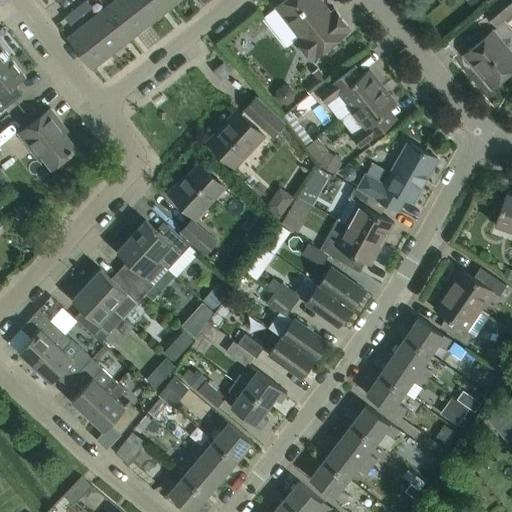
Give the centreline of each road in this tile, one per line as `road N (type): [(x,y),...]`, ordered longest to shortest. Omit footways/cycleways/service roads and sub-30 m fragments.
road 1 (residential): [(225,511),(316,401),(408,268),(477,133)]
road 2 (residential): [(0,313),(130,169),(129,143),(105,104)]
road 3 (residential): [(155,511),(0,373)]
road 4 (residential): [(373,0),(477,133)]
road 5 (residential): [(105,104),(235,0)]
road 6 (residential): [(105,104),(22,0)]
